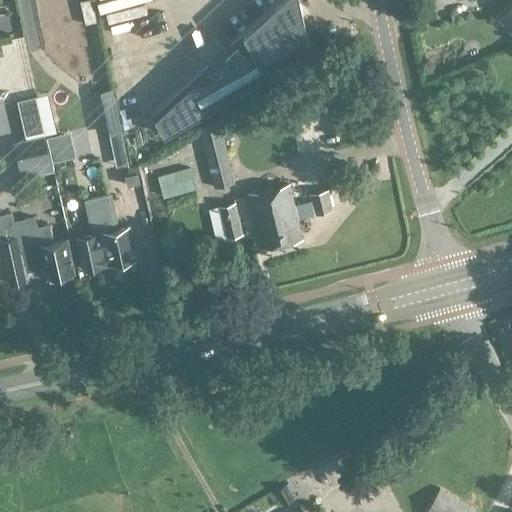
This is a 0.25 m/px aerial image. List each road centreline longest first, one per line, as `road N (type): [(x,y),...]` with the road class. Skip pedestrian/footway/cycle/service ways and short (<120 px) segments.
road 1 (secondary): [(0,390),(447,286)]
road 2 (unclassified): [(447,286),(403,130),(378,0)]
road 3 (unclassified): [(511,411),(447,286)]
